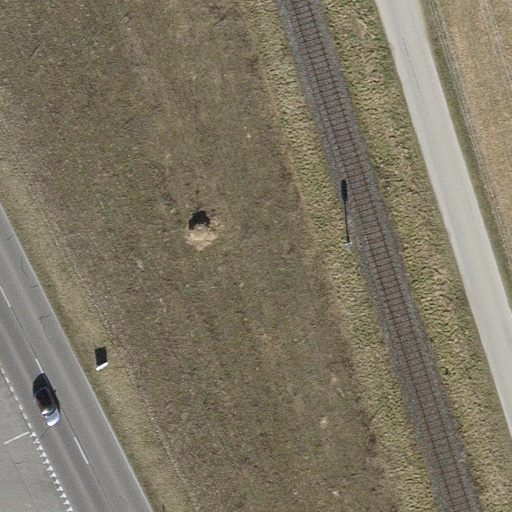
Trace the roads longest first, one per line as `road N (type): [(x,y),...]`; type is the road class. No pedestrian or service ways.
road 1 (track): [(395,0),(511,371)]
road 2 (secondary): [(0,278),(65,410)]
